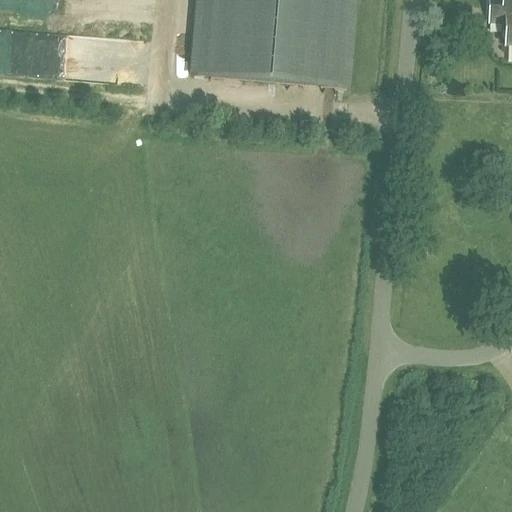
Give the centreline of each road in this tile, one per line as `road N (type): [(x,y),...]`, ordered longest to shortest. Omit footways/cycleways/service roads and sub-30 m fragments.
road 1 (unclassified): [(378,355),(412,0)]
road 2 (unclassified): [(351,511),(378,355)]
road 3 (unclassified): [(511,344),(473,359),(378,355)]
